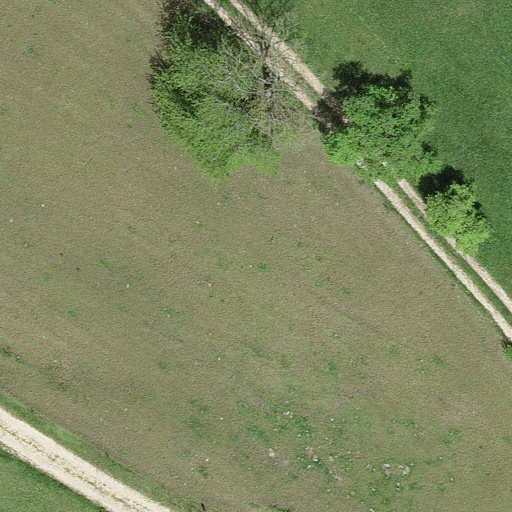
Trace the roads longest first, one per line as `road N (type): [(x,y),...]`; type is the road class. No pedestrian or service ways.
road 1 (track): [(224,0),(511,321)]
road 2 (track): [(0,420),(178,511)]
